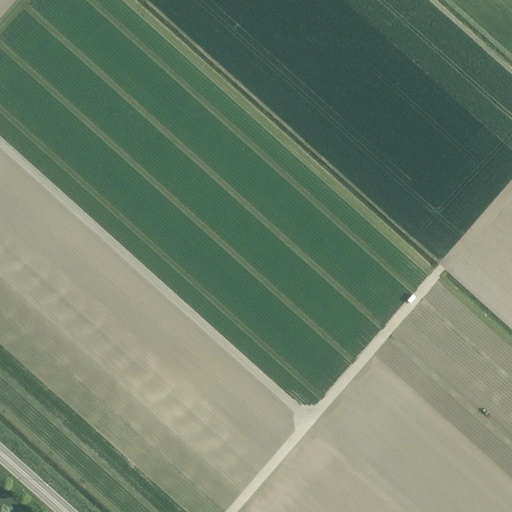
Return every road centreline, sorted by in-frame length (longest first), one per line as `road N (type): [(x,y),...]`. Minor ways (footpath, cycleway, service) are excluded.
road 1 (track): [(0,143),(308,419),(226,511)]
road 2 (track): [(308,419),(444,266)]
